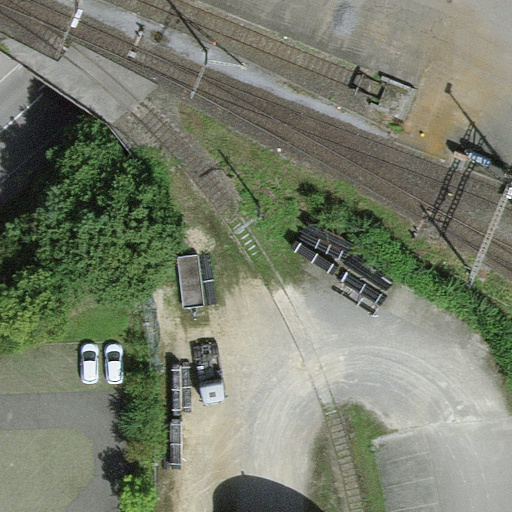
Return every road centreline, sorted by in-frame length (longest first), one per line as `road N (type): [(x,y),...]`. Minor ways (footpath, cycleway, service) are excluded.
road 1 (track): [(454,425),(397,367),(310,355),(270,379),(212,511)]
road 2 (residential): [(153,0),(0,133)]
